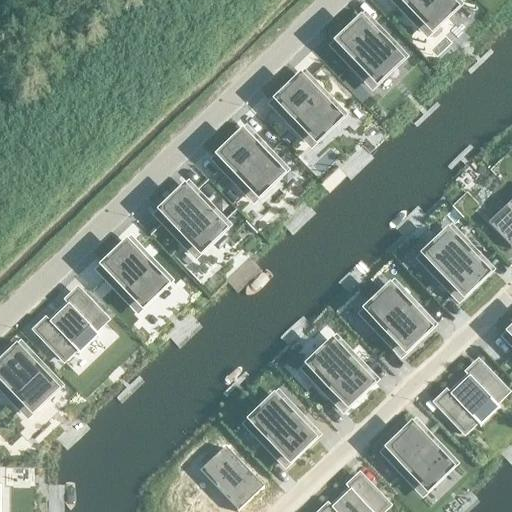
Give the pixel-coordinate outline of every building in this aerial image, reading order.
[(264,0),(234,0),(259,26),(275,11),(264,0)] [(264,0),(275,11),(285,0),(264,0)] [(447,0),(392,0),(426,35),(455,7),(447,0)] [(363,22),(334,49),(371,87),(400,60),(363,22)] [(188,27),(173,42),(207,77),(223,62),(188,27)] [(173,42),(157,57),(192,92),(207,77),(173,42)] [(157,57),(142,72),(176,107),(192,92),(157,57)] [(142,72),(126,87),(160,123),(176,107),(142,72)] [(302,79),(274,106),(310,145),(339,117),(302,79)] [(126,87),(111,102),(145,137),(160,123),(126,87)] [(245,135),(217,162),(253,200),(282,173),(245,135)] [(73,138),(57,153),(92,188),(107,173),(73,138)] [(57,153),(42,168),(76,203),(92,188),(57,153)] [(42,168),(27,183),(61,218),(76,203),(42,168)] [(27,183),(11,198),(45,233),(61,218),(27,183)] [(186,190),(158,217),(194,255),(223,228),(186,190)] [(11,198),(0,208),(0,217),(30,248),(45,233),(11,198)] [(511,251),(511,208),(494,226),(511,244),(511,247),(510,250),(511,251)] [(488,274),(451,234),(422,262),(459,302),(488,274)] [(129,245),(100,272),(136,310),(165,283),(129,245)] [(393,290),(364,317),(401,356),(430,329),(393,290)] [(48,323),(37,333),(64,362),(75,351),(73,349),(92,332),(93,333),(104,323),(77,294),(66,305),(69,308),(51,326),(48,323)] [(511,334),(501,345),(511,356),(511,334)] [(335,345),(306,372),(344,412),(372,384),(335,345)] [(19,350),(0,368),(0,381),(30,413),(56,388),(19,350)] [(448,395),(437,405),(465,434),(476,423),(474,422),(493,404),(494,405),(505,395),(478,367),(467,377),(470,380),(451,398),(448,395)] [(277,400),(248,428),(286,467),(314,439),(277,400)] [(413,427),(384,455),(422,494),(451,466),(413,427)] [(218,511),(219,511),(238,511),(256,495),(246,484),(244,486),(227,467),(228,466),(218,455),(190,482),(201,493),(204,490),(221,508),(218,511)] [(329,508),(325,511),(381,511),(386,508),(358,480),(348,490),(351,494),(332,511),(329,508)]
